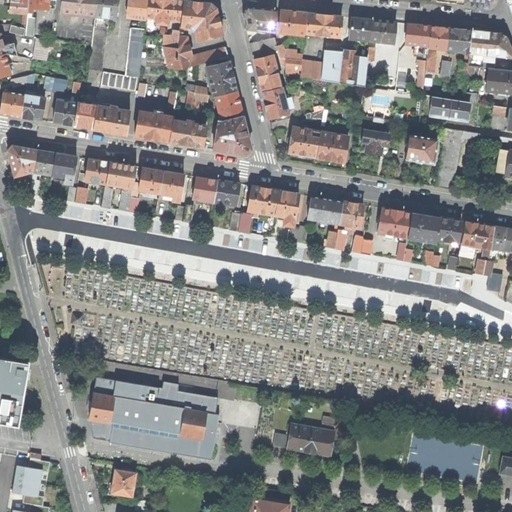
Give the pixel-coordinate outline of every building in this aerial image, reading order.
[(48,8),(49,0),(28,0),(29,3),(28,7),(34,8),(48,10),(48,8)] [(63,0),(62,13),(95,17),(96,0),(63,0)] [(96,0),(95,17),(106,18),(116,19),(118,0),(96,0)] [(146,20),(146,17),(148,0),(128,0),(127,18),(146,20)] [(172,0),(148,0),(146,17),(157,18),(168,20),(181,21),(183,1),(172,0)] [(11,7),(28,9),(28,7),(29,3),(11,1),(11,7)] [(181,21),(180,27),(191,28),(194,31),(197,42),(223,35),(216,9),(211,4),(198,3),(183,1),(181,21)] [(11,7),(10,13),(24,15),(27,15),(28,9),(11,7)] [(242,13),(247,30),(274,33),(277,11),(263,9),(248,8),(242,13)] [(281,11),(279,33),(304,36),(305,34),(307,14),(292,13),(281,11)] [(324,16),(307,14),(305,34),(339,38),(341,17),(324,16)] [(106,18),(95,17),(94,26),(94,27),(105,28),(106,18)] [(361,19),(351,18),(349,39),(369,41),(371,20),(361,19)] [(371,20),(369,41),(393,44),(396,23),(383,22),(371,20)] [(26,29),(25,37),(33,38),(34,26),(32,26),(32,22),(27,21),(26,25),(26,29)] [(427,46),(429,27),(417,25),(407,24),(405,44),(424,46),(427,46)] [(10,33),(25,37),(26,29),(12,25),(10,33)] [(94,27),(94,26),(80,25),(78,45),(92,47),(92,42),(93,36),(94,27)] [(94,27),(93,36),(106,38),(107,29),(105,28),(94,27)] [(446,50),(448,29),(429,27),(427,46),(427,48),(430,48),(446,50)] [(131,28),(126,76),(137,78),(140,79),(141,67),(143,45),(145,30),(131,28)] [(457,29),(448,29),(446,50),(465,52),(468,52),(471,31),(457,29)] [(511,53),(510,47),(506,38),(501,34),(471,31),(468,52),(468,53),(482,55),(493,56),(511,57),(511,53)] [(188,40),(185,38),(183,37),(179,37),(178,45),(172,45),(173,36),(164,36),(164,47),(170,69),(181,70),(194,66),(192,57),(188,40)] [(250,44),(253,56),(277,50),(277,47),(275,38),(250,44)] [(37,39),(33,60),(47,62),(50,41),(37,39)] [(92,47),(92,49),(105,51),(106,44),(92,42),(92,47)] [(14,44),(4,47),(6,55),(13,56),(17,57),(14,44)] [(283,45),(277,47),(277,50),(279,58),(286,59),(283,45)] [(199,55),(202,64),(228,58),(226,48),(199,55)] [(342,50),(324,48),(322,65),(320,81),(328,82),(364,86),(367,60),(368,58),(354,57),(354,51),(348,51),(342,50)] [(426,54),(425,71),(433,72),(435,54),(433,52),(430,52),(430,48),(427,48),(426,54)] [(92,49),(91,56),(104,58),(105,51),(92,49)] [(400,51),(398,68),(404,69),(406,51),(400,51)] [(482,55),(468,53),(468,60),(482,61),(482,60),(482,55)] [(0,77),(11,74),(6,55),(0,56),(0,77)] [(202,64),(199,55),(192,57),(194,66),(202,64)] [(26,65),(27,59),(17,57),(13,56),(12,62),(26,65)] [(91,56),(90,63),(104,65),(104,58),(91,56)] [(273,56),(254,60),(259,79),(262,92),(281,87),(273,56)] [(33,60),(27,59),(26,65),(25,69),(31,70),(33,60)] [(302,60),(288,59),(288,64),(286,64),(285,71),(300,73),(302,63),(302,60)] [(441,60),(439,76),(447,78),(449,61),(441,60)] [(493,61),(482,60),(482,61),(481,67),(495,69),(495,62),(493,61)] [(216,97),(236,92),(233,77),(229,62),(206,68),(213,96),(216,97)] [(90,71),(103,73),(104,65),(90,63),(90,71)] [(322,65),(302,63),(300,73),(300,78),(320,81),(322,65)] [(390,67),(388,90),(395,91),(396,86),(398,68),(390,67)] [(399,69),(397,86),(407,88),(409,71),(399,69)] [(511,72),(488,69),(485,91),(497,92),(506,93),(511,93),(511,72)] [(424,78),(432,79),(433,72),(425,71),(424,78)] [(103,73),(101,86),(135,92),(137,78),(126,76),(103,73)] [(27,83),(27,86),(33,87),(35,75),(28,76),(27,83)] [(12,87),(27,83),(28,76),(10,80),(12,87)] [(45,90),(53,92),(56,78),(47,77),(45,90)] [(68,81),(56,78),(53,92),(65,94),(68,81)] [(139,84),(137,98),(145,99),(147,85),(139,84)] [(207,89),(196,87),(195,93),(207,95),(207,89)] [(282,87),(281,87),(262,92),(265,105),(269,119),(288,114),(282,87)] [(290,88),(288,95),(298,96),(299,90),(290,88)] [(172,89),(168,108),(174,109),(178,90),(172,89)] [(21,117),(25,95),(5,92),(3,103),(1,114),(10,115),(21,117)] [(220,116),(241,111),(239,101),(236,92),(216,97),(220,116)] [(464,92),(463,101),(469,102),(476,103),(477,103),(478,94),(464,92)] [(195,97),(194,100),(208,102),(209,96),(207,95),(195,93),(195,97)] [(25,95),(21,117),(32,119),(42,121),(46,99),(25,95)] [(194,100),(195,97),(188,96),(186,107),(193,109),(194,100)] [(432,97),(430,115),(438,116),(457,119),(467,120),(469,102),(463,101),(451,99),(432,97)] [(64,125),(74,126),(78,104),(58,101),(54,123),(64,125)] [(78,103),(78,104),(74,126),(83,128),(93,130),(97,106),(78,103)] [(493,105),(492,113),(504,115),(505,107),(493,105)] [(110,108),(97,106),(93,130),(110,132),(126,135),(130,112),(117,110),(110,108)] [(306,115),(307,122),(322,119),(324,110),(306,115)] [(151,139),(169,142),(172,121),(173,117),(162,116),(156,115),(140,112),(135,137),(151,139)] [(351,115),(349,128),(356,130),(359,116),(351,115)] [(218,121),(213,150),(229,152),(244,155),(250,149),(242,116),(222,121),(218,121)] [(185,123),(172,121),(169,142),(182,145),(202,148),(206,126),(192,124),(185,123)] [(400,137),(409,138),(409,134),(410,129),(411,123),(402,122),(400,137)] [(316,158),(320,132),(292,127),(288,153),(301,156),(316,158)] [(446,128),(436,187),(452,190),(461,138),(462,131),(446,128)] [(364,130),(362,142),(367,143),(366,152),(372,153),(380,155),(382,145),(387,146),(389,135),(364,130)] [(473,140),(483,141),(485,134),(465,131),(462,131),(461,138),(473,140)] [(320,132),(316,158),(329,160),(344,163),(348,137),(320,132)] [(409,138),(405,159),(418,161),(433,164),(437,139),(409,134),(409,138)] [(483,141),(499,144),(500,137),(485,134),(483,141)] [(511,144),(511,138),(500,137),(499,144),(511,146),(511,144)] [(8,150),(15,177),(30,173),(34,173),(34,172),(38,150),(31,149),(25,148),(12,146),(8,150)] [(511,150),(499,148),(494,172),(505,174),(505,175),(511,176),(511,150)] [(47,151),(38,150),(34,172),(53,176),(66,178),(73,179),(77,157),(72,156),(67,155),(47,151)] [(100,160),(89,159),(86,181),(106,185),(110,162),(100,160)] [(110,162),(106,185),(110,186),(124,188),(126,189),(133,190),(137,167),(123,164),(110,162)] [(160,194),(164,171),(152,169),(143,168),(139,190),(144,191),(160,194)] [(164,171),(160,194),(175,197),(180,197),(184,175),(175,173),(164,171)] [(194,191),(192,200),(214,203),(214,202),(217,180),(208,179),(196,177),(194,191)] [(228,182),(217,180),(214,202),(236,206),(239,184),(228,182)] [(32,184),(30,195),(39,196),(41,186),(32,184)] [(110,186),(106,185),(102,208),(110,209),(114,189),(110,189),(110,186)] [(265,188),(252,186),(247,211),(275,216),(279,191),(265,188)] [(70,188),(68,202),(76,203),(78,189),(70,188)] [(78,189),(76,203),(85,205),(88,189),(78,188),(78,189)] [(188,190),(185,205),(191,206),(192,200),(194,191),(188,190)] [(279,191),(275,216),(285,217),(295,219),(299,194),(288,192),(279,191)] [(327,198),(311,196),(307,218),(320,220),(326,221),(339,224),(343,201),(327,198)] [(131,198),(125,197),(123,197),(120,211),(129,213),(131,198)] [(139,199),(132,197),(131,198),(129,213),(137,214),(139,199)] [(343,201),(339,224),(346,225),(355,226),(359,227),(363,205),(353,203),(343,201)] [(182,220),(182,222),(190,224),(193,206),(191,206),(185,205),(185,207),(182,220)] [(182,220),(185,207),(177,206),(175,219),(182,220)] [(399,236),(407,238),(411,217),(411,213),(397,210),(382,208),(378,233),(399,236)] [(238,232),(240,217),(241,212),(235,211),(232,231),(238,232)] [(439,222),(440,218),(426,215),(411,213),(411,217),(439,222)] [(245,217),(243,233),(249,234),(252,218),(245,217)] [(293,227),(295,219),(285,217),(283,225),(293,227)] [(439,222),(411,217),(407,238),(413,239),(435,243),(436,239),(439,222)] [(451,219),(440,218),(439,222),(436,239),(444,240),(447,241),(450,241),(457,243),(461,221),(451,219)] [(484,247),(490,248),(491,247),(494,226),(479,224),(464,221),(461,243),(473,245),(480,246),(484,247)] [(299,229),(297,242),(306,244),(308,227),(300,225),(299,229)] [(511,250),(511,229),(506,229),(494,226),(491,247),(498,248),(503,249),(507,250),(511,250)] [(297,242),(299,229),(293,228),(290,231),(288,241),(297,242)] [(338,229),(337,233),(335,249),(343,250),(347,231),(338,229)] [(337,233),(330,231),(327,245),(325,245),(324,247),(335,249),(337,233)] [(353,252),(360,253),(363,238),(363,236),(356,235),(353,252)] [(373,240),(363,238),(360,253),(370,255),(373,240)] [(413,239),(407,238),(406,244),(405,248),(412,249),(413,239)] [(397,260),(403,261),(405,249),(405,248),(406,244),(400,243),(397,260)] [(473,251),(474,248),(472,248),(473,245),(461,243),(459,251),(463,252),(468,248),(469,250),(473,251)] [(490,248),(484,247),(482,260),(486,260),(488,261),(490,248)] [(409,262),(411,250),(405,249),(403,261),(409,262)] [(424,265),(431,266),(433,255),(433,252),(426,251),(424,265)] [(451,256),(448,269),(456,270),(458,258),(451,256)] [(483,275),(486,260),(482,260),(478,259),(475,274),(483,275)] [(491,273),(493,262),(488,261),(486,260),(483,275),(488,276),(490,276),(491,273)] [(502,275),(491,273),(490,276),(488,276),(487,286),(500,289),(502,275)] [(86,314),(74,312),(72,323),(84,326),(86,314)] [(0,420),(18,423),(23,390),(28,362),(0,357),(0,420)] [(93,437),(106,439),(154,447),(177,451),(209,456),(211,444),(211,441),(213,431),(219,432),(220,423),(215,422),(216,413),(214,413),(217,396),(178,390),(179,383),(164,381),(163,387),(146,385),(116,380),(105,378),(97,377),(94,392),(93,398),(90,418),(93,437)] [(323,422),(335,424),(337,417),(323,415),(322,421),(323,422)] [(323,422),(322,429),(334,431),(335,424),(323,422)] [(289,435),(287,447),(308,451),(319,452),(330,454),(334,431),(322,429),(292,423),(289,435)] [(273,444),(287,447),(289,435),(275,432),(273,444)] [(511,456),(502,454),(499,472),(511,474),(511,456)] [(41,470),(47,471),(49,461),(29,457),(27,467),(41,470)] [(23,493),(36,495),(41,470),(27,467),(16,465),(12,491),(23,493)] [(113,480),(112,492),(126,494),(132,495),(134,485),(136,473),(115,469),(113,480)] [(132,495),(126,494),(126,497),(135,498),(137,485),(134,485),(132,495)] [(261,497),(276,499),(277,490),(263,487),(261,497)] [(281,491),(277,490),(276,499),(286,501),(288,492),(281,491)] [(36,495),(23,493),(22,502),(29,503),(41,505),(42,496),(36,495)] [(249,508),(248,511),(287,511),(290,502),(286,501),(276,499),(261,497),(247,494),(245,507),(249,508)] [(135,511),(148,511),(151,499),(137,500),(135,511)] [(47,511),(49,507),(41,505),(29,503),(27,511),(47,511)]
